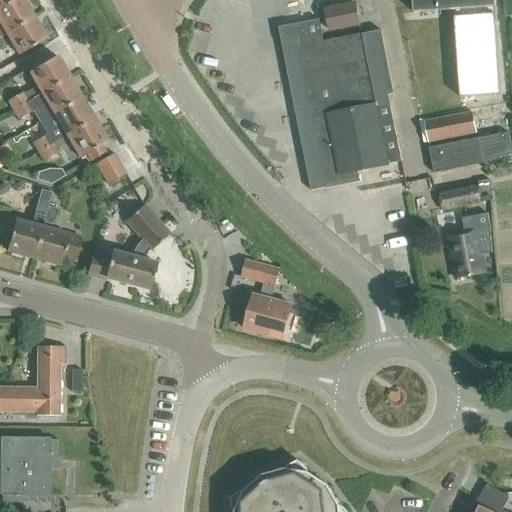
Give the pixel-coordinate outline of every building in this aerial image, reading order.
[(0,36),(33,17),(22,0),(13,0),(0,8),(0,36)] [(0,0),(0,8),(13,0),(0,0)] [(493,0),(411,0),(412,11),(412,12),(454,9),(459,98),(499,95),(493,0)] [(358,24),(355,4),(324,10),(328,30),(358,24)] [(0,49),(11,43),(18,54),(46,38),(33,17),(0,36),(0,49)] [(387,95),(392,94),(380,30),(323,41),(318,19),(292,24),(280,42),(310,191),(325,188),(325,189),(359,182),(356,171),(387,165),(387,164),(400,161),(389,105),(387,95)] [(8,100),(13,109),(68,77),(55,56),(28,72),(39,91),(25,99),(21,92),(8,100)] [(19,118),(32,111),(39,123),(81,98),(68,77),(13,109),(19,118)] [(426,82),(414,83),(415,107),(427,106),(426,82)] [(33,142),(38,151),(93,118),(81,98),(39,123),(46,134),(33,142)] [(475,133),(471,113),(424,123),(427,143),(475,133)] [(57,153),(71,144),(79,157),(86,152),(90,160),(105,151),(100,144),(106,140),(93,118),(38,151),(44,160),(57,152),(57,153)] [(507,133),(428,149),(433,173),(511,158),(507,133)] [(95,164),(101,174),(119,163),(113,153),(95,164)] [(125,173),(119,163),(101,174),(107,184),(125,173)] [(480,203),(477,187),(437,194),(440,210),(480,203)] [(40,189),(36,203),(31,224),(2,216),(0,222),(0,240),(8,242),(6,250),(12,252),(11,254),(20,257),(21,254),(33,257),(47,206),(50,192),(40,189)] [(149,249),(150,249),(168,234),(143,205),(124,221),(140,239),(132,252),(130,256),(111,251),(108,263),(91,259),(87,273),(150,289),(157,263),(143,260),(149,249)] [(57,209),(47,206),(33,257),(44,260),(43,263),(53,266),(54,263),(60,265),(62,257),(74,260),(81,237),(52,230),(57,209)] [(464,231),(446,234),(455,279),(484,273),(480,252),(491,250),(490,229),(487,213),(461,218),(464,231)] [(263,284),(259,298),(253,296),(244,329),(281,339),(290,306),(270,300),(278,271),(246,263),(242,278),(263,284)] [(0,387),(0,411),(37,412),(37,416),(59,416),(59,365),(66,365),(66,347),(38,347),(37,388),(0,387)] [(81,391),(81,369),(70,369),(70,391),(81,391)] [(57,469),(57,468),(58,440),(2,439),(2,459),(0,459),(0,492),(1,493),(1,504),(22,504),(22,493),(46,493),(47,469),(57,469)] [(346,511),(341,506),(339,506),(327,485),(307,472),(307,471),(297,461),(285,468),(284,469),(261,475),(243,491),(242,491),(229,498),(232,511),(346,511)] [(506,511),(501,510),(508,499),(507,493),(502,493),(486,484),(469,511),(506,511)]
